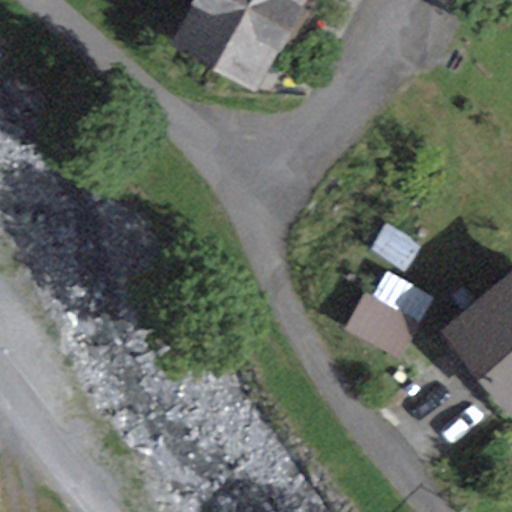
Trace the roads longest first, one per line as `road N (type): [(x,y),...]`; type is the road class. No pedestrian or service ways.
road 1 (residential): [(265,185),(301,306),(389,454),(441,511)]
road 2 (residential): [(52,0),(265,185)]
road 3 (residential): [(265,185),(398,47),(415,0)]
road 4 (unclassified): [(108,511),(0,354)]
